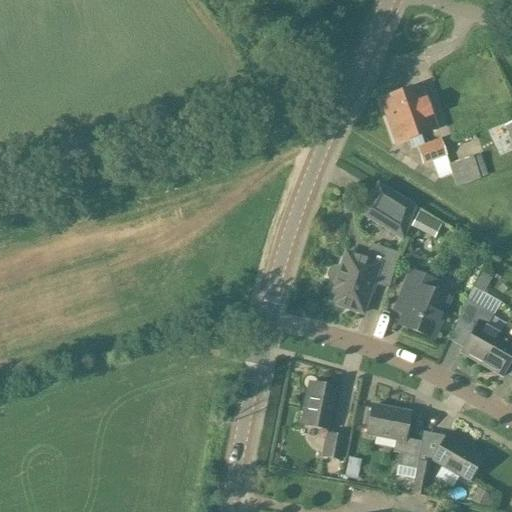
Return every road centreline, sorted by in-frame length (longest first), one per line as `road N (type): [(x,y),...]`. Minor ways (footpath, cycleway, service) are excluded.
road 1 (track): [(0,177),(289,96),(346,93)]
road 2 (tertiary): [(265,318),(296,214),(388,0)]
road 3 (residential): [(511,419),(391,354),(265,318)]
road 4 (tertiary): [(228,511),(265,318)]
